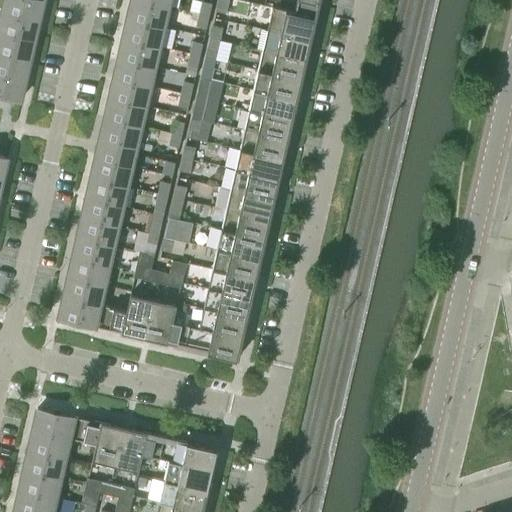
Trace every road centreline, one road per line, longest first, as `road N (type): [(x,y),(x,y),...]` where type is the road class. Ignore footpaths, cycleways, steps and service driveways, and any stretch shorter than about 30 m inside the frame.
road 1 (residential): [(270,412),(371,0)]
road 2 (residential): [(6,353),(87,0)]
road 3 (residential): [(270,412),(6,353)]
road 4 (residential): [(412,508),(469,253)]
road 5 (residential): [(469,253),(511,72)]
